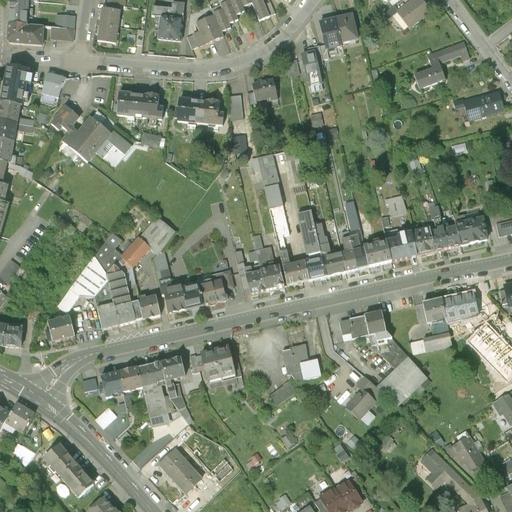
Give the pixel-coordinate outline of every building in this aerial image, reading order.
[(243,9),(239,0),(228,0),(230,3),(236,17),(245,14),(243,9)] [(252,3),(250,0),(239,0),(243,9),(252,5),(252,3)] [(261,0),(259,0),(252,3),(252,5),(260,22),(269,18),(265,7),(261,0)] [(414,0),(398,13),(396,14),(397,14),(409,30),(431,13),(420,0),(414,0)] [(28,2),(10,1),(9,25),(26,26),(28,2)] [(230,3),(220,6),(222,11),(228,26),(238,22),(236,17),(230,3)] [(171,10),(152,8),(151,18),(155,19),(155,23),(159,23),(158,40),(163,41),(164,43),(165,44),(166,45),(168,45),(169,45),(171,45),(172,43),(172,42),(179,43),(183,20),(184,5),(172,4),(171,10)] [(270,5),(265,7),(269,18),(274,16),(270,5)] [(394,8),(384,16),(388,21),(397,14),(396,14),(398,13),(394,8)] [(107,11),(102,10),(100,26),(118,29),(120,13),(119,12),(107,11)] [(222,11),(213,15),(214,18),(221,34),(230,31),(228,26),(222,11)] [(75,18),(56,16),(55,29),(63,30),(74,31),(75,18)] [(352,17),(335,21),(341,45),(357,41),(352,17)] [(214,18),(196,25),(200,34),(193,36),(198,48),(199,49),(223,38),(221,34),(214,18)] [(335,21),(320,24),(325,47),(326,52),(327,52),(328,58),(337,56),(335,50),(342,48),(341,45),(335,21)] [(26,26),(9,25),(7,41),(10,44),(41,47),(41,46),(42,28),(26,26)] [(118,29),(100,26),(98,42),(116,45),(118,29)] [(73,42),(50,40),(51,29),(42,28),(41,46),(65,49),(73,43),(73,42)] [(55,29),(51,29),(50,40),(73,42),(74,31),(63,30),(55,29)] [(193,36),(187,39),(192,51),(198,48),(193,36)] [(435,56),(439,65),(460,58),(462,63),(469,61),(464,46),(435,56)] [(326,52),(325,47),(319,49),(322,62),(329,61),(328,58),(327,52),(326,52)] [(313,50),(314,54),(318,68),(323,66),(322,62),(319,49),(313,50)] [(318,68),(314,54),(300,58),(309,92),(323,88),(318,68)] [(418,91),(445,82),(439,65),(435,56),(428,59),(432,72),(414,78),(418,91)] [(300,77),(296,63),(284,66),(288,80),(300,77)] [(31,75),(8,70),(2,104),(20,107),(23,108),(27,86),(29,86),(31,75)] [(66,81),(46,75),(42,96),(58,99),(60,93),(66,81)] [(273,82),(268,84),(267,82),(257,84),(258,86),(252,87),(254,95),(256,103),(268,100),(277,98),(273,82)] [(143,119),(145,97),(120,94),(119,104),(115,104),(114,113),(119,113),(118,118),(137,120),(137,119),(143,119)] [(148,97),(145,97),(143,119),(148,120),(147,127),(156,127),(157,121),(162,121),(163,111),(158,110),(159,99),(155,98),(156,96),(149,95),(148,97)] [(254,95),(247,96),(249,106),(256,105),(256,103),(254,95)] [(499,95),(477,101),(477,100),(464,103),(470,123),(504,114),(499,95)] [(240,98),(228,99),(231,123),(244,121),(240,98)] [(277,98),(268,100),(269,106),(272,106),(272,109),(279,107),(277,98)] [(191,102),(180,101),(178,114),(175,113),(175,119),(178,119),(177,123),(195,125),(197,102),(191,102)] [(217,103),(210,102),(209,104),(197,102),(195,125),(223,128),(224,116),(219,115),(220,105),(216,105),(217,103)] [(20,107),(2,104),(0,111),(0,122),(17,126),(18,120),(20,107)] [(132,147),(113,132),(110,135),(91,119),(79,134),(71,128),(79,118),(66,108),(51,126),(58,132),(61,128),(69,134),(62,143),(87,163),(95,153),(93,152),(103,139),(125,156),(132,147)] [(32,122),(18,120),(17,126),(31,128),(32,122)] [(17,126),(0,122),(0,140),(14,144),(16,131),(17,126)] [(511,133),(499,136),(502,147),(511,144),(511,133)] [(160,139),(144,135),(142,144),(158,148),(160,139)] [(246,138),(233,139),(234,156),(247,154),(246,138)] [(14,144),(0,140),(0,162),(7,165),(10,165),(14,144)] [(505,159),(502,147),(491,150),(494,161),(505,159)] [(297,151),(285,154),(289,174),(301,171),(297,151)] [(272,156),(258,160),(264,190),(278,187),(279,187),(272,156)] [(301,171),(289,174),(292,189),(305,186),(301,171)] [(495,195),(492,182),(486,183),(489,196),(495,195)] [(0,203),(4,205),(9,188),(2,186),(0,185),(0,203)] [(278,187),(264,190),(269,211),(283,208),(278,187)] [(406,215),(401,198),(385,202),(386,206),(388,206),(391,219),(406,215)] [(4,205),(0,203),(0,235),(3,226),(2,226),(5,216),(8,206),(4,205)] [(354,204),(345,206),(351,232),(360,230),(355,210),(354,204)] [(283,208),(269,211),(282,269),(289,267),(289,263),(283,239),(286,238),(281,220),(285,219),(283,208)] [(438,208),(429,210),(431,221),(433,220),(435,228),(438,231),(438,233),(443,232),(442,229),(438,208)] [(311,212),(300,215),(309,256),(321,254),(314,226),(311,212)] [(138,240),(149,250),(158,256),(178,231),(159,215),(138,240)] [(482,216),(454,223),(455,226),(460,248),(488,241),(486,235),(489,235),(486,220),(483,220),(482,216)] [(390,235),(387,219),(381,220),(387,244),(390,243),(390,235)] [(511,222),(496,226),(499,239),(511,235),(511,222)] [(321,224),(314,226),(321,254),(322,260),(336,256),(335,250),(329,252),(326,240),(324,239),(321,224)] [(442,229),(443,232),(447,250),(460,248),(455,226),(442,229)] [(413,234),(413,235),(418,257),(435,253),(431,234),(430,230),(413,234)] [(438,233),(431,234),(435,253),(447,250),(443,232),(438,233)] [(349,239),(348,233),(341,234),(342,241),(344,251),(346,254),(353,253),(349,239)] [(390,243),(387,244),(391,263),(418,257),(413,235),(399,238),(400,241),(390,243)] [(358,243),(357,237),(349,239),(353,253),(357,252),(359,249),(358,243)] [(252,240),(255,253),(263,251),(260,238),(252,240)] [(116,269),(120,272),(126,277),(131,270),(119,260),(120,258),(113,253),(120,244),(115,239),(93,265),(109,278),(116,269)] [(119,260),(131,270),(149,250),(138,240),(120,258),(119,260)] [(387,244),(364,249),(364,250),(369,268),(391,263),(387,244)] [(279,268),(274,270),(269,250),(263,251),(255,253),(258,263),(261,274),(265,292),(279,289),(284,288),(279,268)] [(357,252),(353,253),(357,271),(369,268),(364,250),(357,252)] [(258,263),(255,253),(249,255),(252,265),(258,263)] [(346,254),(341,255),(345,274),(357,271),(353,253),(346,254)] [(245,270),(241,255),(235,256),(240,279),(246,278),(246,277),(245,270)] [(336,256),(322,260),(326,278),(345,274),(341,255),(336,256)] [(154,263),(159,285),(170,282),(164,256),(158,256),(154,263)] [(322,260),(304,264),(308,282),(326,278),(322,260)] [(12,263),(0,278),(0,283),(2,285),(0,287),(0,293),(2,294),(21,270),(12,263)] [(289,267),(282,269),(287,287),(308,282),(304,264),(289,267)] [(110,281),(109,278),(93,265),(61,309),(69,315),(79,301),(95,301),(110,281)] [(116,308),(132,304),(126,277),(120,272),(116,269),(109,278),(110,281),(116,308)] [(131,270),(126,277),(132,304),(138,303),(138,300),(131,270)] [(230,274),(225,276),(228,291),(234,290),(230,274)] [(261,274),(252,276),(252,275),(246,277),(246,278),(247,283),(244,284),(245,289),(248,288),(250,296),(265,292),(261,274)] [(219,282),(198,287),(198,288),(203,307),(208,305),(211,307),(214,306),(216,303),(227,301),(225,292),(228,291),(225,276),(218,277),(219,282)] [(110,281),(95,301),(97,313),(116,308),(110,281)] [(170,282),(159,285),(162,297),(165,297),(168,296),(167,289),(172,288),(170,282)] [(511,285),(504,287),(505,291),(499,292),(502,306),(508,305),(508,308),(510,307),(511,314),(511,313),(511,285)] [(198,288),(183,291),(183,292),(188,310),(203,307),(198,288)] [(168,296),(165,297),(170,315),(188,310),(183,292),(168,296)] [(463,296),(467,320),(489,315),(487,307),(478,297),(475,298),(474,294),(463,296)] [(463,296),(452,299),(457,322),(467,320),(463,296)] [(143,323),(161,319),(156,298),(146,300),(146,298),(138,300),(138,303),(140,311),(143,321),(143,323)] [(446,325),(457,322),(452,299),(441,301),(446,320),(446,325)] [(441,301),(422,304),(427,324),(442,321),(446,320),(441,301)] [(140,311),(138,303),(132,304),(116,308),(121,328),(135,325),(135,323),(143,321),(140,311)] [(102,333),(121,328),(116,308),(97,313),(102,333)] [(381,313),(364,317),(368,337),(369,337),(385,333),(381,313)] [(364,317),(349,320),(350,322),(340,324),(342,336),(350,334),(352,341),(368,337),(364,317)] [(70,319),(47,325),(52,344),(74,339),(70,319)] [(446,320),(442,321),(443,324),(435,326),(437,338),(449,336),(446,325),(446,320)] [(468,344),(476,352),(494,335),(486,327),(468,344)] [(23,329),(6,328),(2,348),(21,349),(23,329)] [(427,381),(385,333),(369,337),(371,347),(377,346),(379,354),(395,371),(375,389),(398,408),(427,381)] [(476,352),(484,360),(501,343),(494,335),(476,352)] [(437,338),(410,344),(413,356),(451,347),(449,336),(437,338)] [(484,360),(491,367),(509,351),(501,343),(484,360)] [(305,348),(290,351),(290,353),(282,356),(285,367),(289,373),(297,371),(300,371),(299,366),(309,364),(305,348)] [(491,367),(499,375),(511,362),(511,353),(509,351),(491,367)] [(233,370),(230,355),(217,358),(223,385),(236,382),(233,370)] [(217,358),(203,361),(209,388),(223,385),(217,358)] [(181,360),(161,364),(166,383),(167,388),(171,387),(179,385),(178,380),(185,378),(181,360)] [(297,371),(289,373),(297,383),(319,378),(315,362),(309,364),(299,366),(300,371),(297,371)] [(511,362),(499,375),(506,383),(511,377),(511,362)] [(161,364),(138,370),(142,389),(160,385),(166,383),(161,364)] [(239,368),(233,370),(236,382),(237,385),(243,384),(239,368)] [(138,370),(132,371),(132,370),(125,372),(126,373),(118,375),(123,393),(130,391),(131,392),(136,391),(136,390),(142,389),(138,370)] [(118,374),(109,376),(101,378),(106,399),(113,398),(113,396),(120,394),(123,393),(118,375),(118,374)] [(265,387),(259,377),(250,383),(255,393),(265,387)] [(98,391),(95,380),(83,383),(86,394),(98,391)] [(288,383),(269,397),(276,407),(296,393),(288,383)] [(160,385),(142,389),(152,430),(169,426),(160,385)] [(171,387),(167,388),(170,401),(189,427),(194,423),(190,418),(191,417),(182,397),(179,385),(171,387)] [(374,404),(361,392),(346,409),(359,421),(374,404)] [(123,393),(120,394),(119,399),(123,413),(127,412),(127,410),(124,397),(123,393)] [(511,393),(493,405),(500,417),(504,415),(510,426),(511,425),(511,393)] [(124,397),(127,410),(133,408),(130,396),(124,397)] [(34,417),(16,407),(10,417),(5,425),(22,435),(34,417)] [(4,412),(0,408),(0,432),(5,425),(10,417),(3,413),(4,412)] [(362,418),(368,425),(375,418),(369,412),(362,418)] [(437,432),(431,436),(438,448),(444,445),(437,432)] [(460,444),(452,449),(450,445),(444,449),(451,460),(457,456),(462,466),(465,465),(470,473),(485,464),(469,437),(468,438),(465,433),(457,438),(460,444)] [(288,450),(296,443),(290,435),(281,441),(288,450)] [(389,455),(397,447),(393,443),(394,442),(388,437),(379,446),(383,450),(384,449),(389,455)] [(93,486),(59,446),(44,459),(78,498),(93,486)] [(16,458),(20,451),(16,448),(12,455),(16,458)] [(36,456),(22,448),(20,451),(16,458),(25,469),(36,456)] [(177,448),(158,465),(165,473),(166,472),(186,494),(201,481),(195,473),(198,470),(179,450),(177,448)] [(465,507),(481,500),(432,451),(420,463),(421,463),(433,474),(426,480),(438,492),(447,483),(463,499),(461,502),(465,506),(465,507)] [(252,462),(246,466),(250,472),(260,466),(258,464),(262,462),(257,455),(250,459),(252,462)] [(507,472),(509,476),(511,474),(511,458),(502,465),(503,466),(497,470),(500,476),(507,472)] [(364,495),(354,480),(348,484),(358,499),(364,495)] [(348,484),(345,486),(343,483),(336,488),(338,491),(335,493),(347,511),(349,511),(352,510),(352,511),(358,508),(358,506),(361,504),(358,499),(348,484)] [(511,511),(511,498),(506,489),(505,488),(498,491),(499,494),(499,498),(505,511),(511,511)] [(335,493),(334,491),(327,495),(326,493),(319,497),(321,500),(328,511),(345,511),(347,511),(335,493)] [(281,511),(290,507),(284,498),(278,502),(279,505),(276,507),(278,509),(275,510),(276,511),(281,511)] [(115,511),(104,499),(99,503),(96,503),(91,507),(91,510),(89,511),(115,511)] [(319,511),(328,511),(321,500),(315,504),(319,511)] [(465,507),(455,511),(486,511),(481,500),(465,507)]
